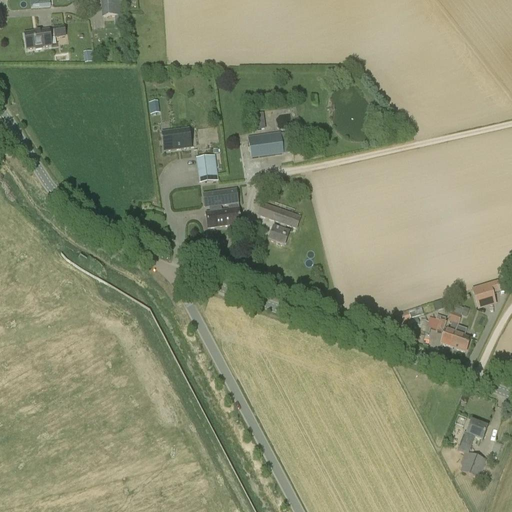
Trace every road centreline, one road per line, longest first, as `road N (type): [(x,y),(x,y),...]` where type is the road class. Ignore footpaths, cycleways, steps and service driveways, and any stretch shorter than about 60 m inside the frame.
road 1 (unclassified): [(511,395),(178,273)]
road 2 (unclassified): [(298,511),(178,273)]
road 3 (unclassified): [(178,273),(101,235),(65,205),(0,109)]
road 4 (track): [(295,170),(511,123)]
road 5 (track): [(295,170),(269,174),(254,188),(241,296)]
